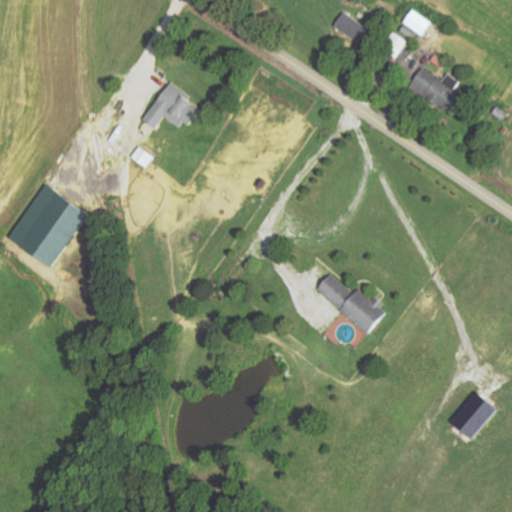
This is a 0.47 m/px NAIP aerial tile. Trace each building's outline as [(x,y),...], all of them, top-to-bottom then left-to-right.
[(438,20),(416,10),(409,26),(430,36),(438,20)] [(339,26),(361,42),(371,28),(350,12),(339,26)] [(402,58),(413,41),(400,33),(389,50),(402,58)] [(471,96),(463,89),(467,83),(454,73),(448,81),(429,68),(418,84),(459,113),(471,96)] [(170,117),(188,130),(205,106),(175,84),(149,120),(161,128),(170,117)] [(95,211),(51,184),(17,239),(62,267),(95,211)] [(365,289),(357,299),(348,292),(352,287),(336,274),(322,292),(376,334),(394,312),(365,289)] [(460,420),(479,438),(506,409),(486,391),(460,420)]
